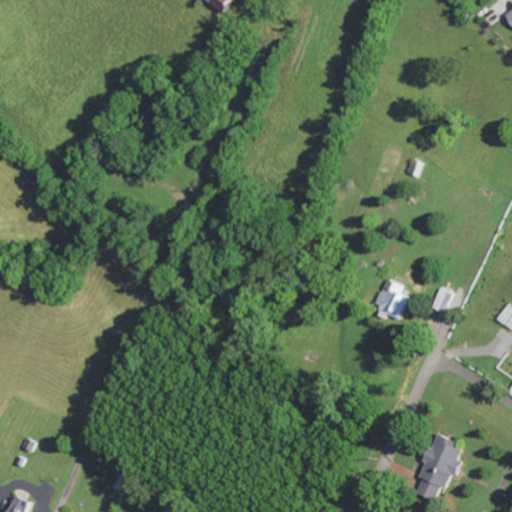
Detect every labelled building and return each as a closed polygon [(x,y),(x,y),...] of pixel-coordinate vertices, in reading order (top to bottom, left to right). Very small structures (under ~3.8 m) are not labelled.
[(212,0),(234,13),(241,0),(212,0)] [(173,114),(164,111),(166,104),(153,99),(147,119),(169,126),(173,114)] [(410,286),(397,280),(383,310),(406,320),(417,297),(407,292),(410,286)] [(460,310),(464,295),(444,289),(439,304),(460,310)] [(423,493),(445,501),(455,473),(463,475),(468,461),(464,460),(470,445),(441,435),(425,477),(428,478),(423,493)] [(123,491),(130,476),(123,473),(116,488),(123,491)] [(34,511),(38,503),(23,496),(15,511),(34,511)]
